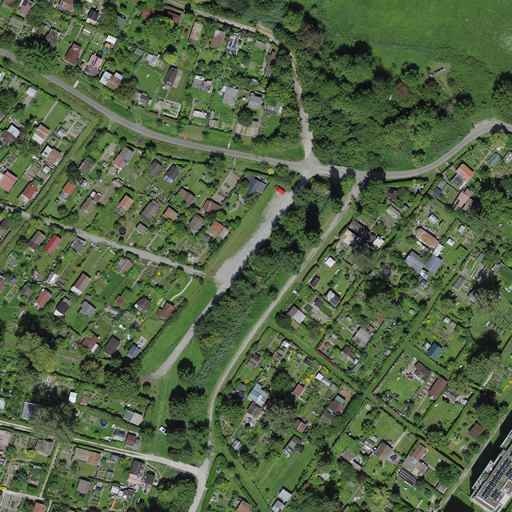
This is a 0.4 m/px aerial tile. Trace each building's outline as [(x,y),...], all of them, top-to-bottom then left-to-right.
[(30,0),(24,0),(20,11),(29,15),(34,2),(30,0)] [(74,43),(67,60),(78,64),(85,47),(74,43)] [(87,72),(97,76),(105,58),(95,54),(87,72)] [(106,72),(102,83),(119,88),(123,77),(106,72)] [(238,102),(239,87),(227,86),(226,101),(238,102)] [(253,95),(250,105),(261,109),(264,98),(253,95)] [(33,137),(43,144),(53,130),(43,123),(33,137)] [(13,143),(22,131),(14,124),(4,136),(13,143)] [(116,164),(126,169),(136,151),(126,145),(116,164)] [(89,176),(97,161),(88,156),(80,171),(89,176)] [(466,164),(453,178),(463,187),(476,173),(466,164)] [(8,178),(3,185),(9,189),(14,182),(8,178)] [(32,199),(39,187),(31,182),(24,194),(32,199)] [(184,188),(178,197),(191,206),(197,197),(184,188)] [(91,212),(102,196),(95,191),(85,207),(91,212)] [(128,195),(121,205),(128,211),(136,200),(128,195)] [(154,198),(142,216),(152,222),(163,205),(154,198)] [(166,215),(176,220),(180,212),(169,208),(166,215)] [(41,244),(47,236),(40,231),(32,243),(37,246),(39,243),(41,244)] [(55,233),(46,250),(54,254),(64,238),(55,233)] [(413,252),(406,262),(419,271),(426,262),(413,252)] [(425,266),(436,273),(444,260),(434,253),(425,266)] [(82,293),(92,280),(85,274),(74,287),(82,293)] [(45,307),(53,293),(46,289),(38,302),(45,307)] [(171,318),(176,305),(167,302),(162,315),(171,318)] [(91,333),(84,343),(93,349),(100,339),(91,333)] [(113,354),(121,343),(114,338),(106,348),(113,354)] [(251,398),(265,403),(270,390),(256,385),(251,398)] [(337,399),(331,406),(340,413),(346,406),(337,399)] [(35,418),(36,406),(26,405),(24,416),(35,418)] [(511,460),(511,435),(510,438),(511,439),(511,442),(503,454),(511,460)] [(385,442),(376,452),(384,460),(394,449),(385,442)] [(420,461),(429,449),(421,443),(404,465),(421,477),(429,467),(420,461)] [(490,511),(499,511),(511,494),(511,460),(503,454),(489,476),(486,474),(482,479),(485,481),(472,500),(490,511)] [(133,473),(143,475),(146,463),(136,460),(133,473)] [(244,500),(239,510),(243,511),(249,511),(253,504),(244,500)] [(38,502),(35,511),(45,511),(48,505),(38,502)]
